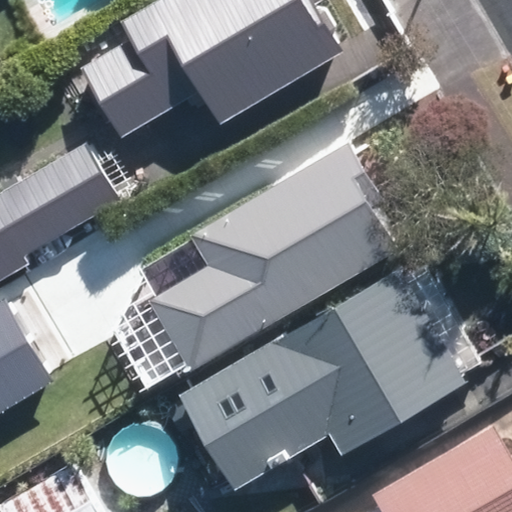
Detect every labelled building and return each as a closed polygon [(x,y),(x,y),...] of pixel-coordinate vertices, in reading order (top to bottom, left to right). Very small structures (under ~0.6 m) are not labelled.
[(325,56),(295,0),(117,0),(96,11),(111,40),(66,63),(99,125),(180,82),(201,122),(325,56)] [(169,360),(381,248),(357,203),(379,191),(347,131),(177,221),(193,251),(129,285),(169,360)] [(0,236),(98,187),(74,140),(0,176),(0,236)] [(473,380),(406,254),(166,380),(232,506),(473,380)] [(0,392),(47,365),(4,292),(0,294),(0,392)] [(511,511),(511,463),(501,469),(480,434),(346,511),(511,511)] [(77,511),(50,463),(0,490),(0,511),(77,511)]
